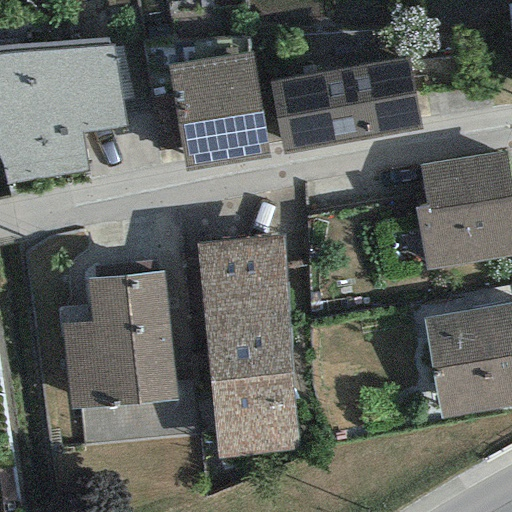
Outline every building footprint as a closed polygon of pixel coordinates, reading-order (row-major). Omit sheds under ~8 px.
[(105,39),(0,46),(0,164),(5,183),(86,171),(80,132),(125,126),(110,45),(106,46),(105,39)] [(251,51),(166,65),(183,172),(269,158),(251,51)] [(406,59),(267,83),(280,156),(419,131),(406,59)] [(511,256),(511,196),(504,151),(419,166),(426,205),(414,207),(425,272),(438,270),(511,256)] [(297,449),(280,235),(196,244),(216,460),(297,449)] [(175,401),(161,269),(86,277),(90,323),(59,326),(68,412),(175,401)] [(440,421),(511,407),(511,304),(422,321),(440,421)]
